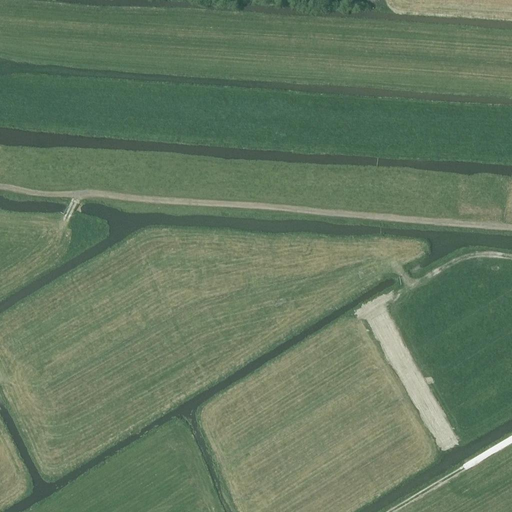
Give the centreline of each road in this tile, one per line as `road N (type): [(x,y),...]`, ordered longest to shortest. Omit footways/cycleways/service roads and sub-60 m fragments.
road 1 (track): [(0,185),(511,226)]
road 2 (track): [(511,438),(391,511)]
